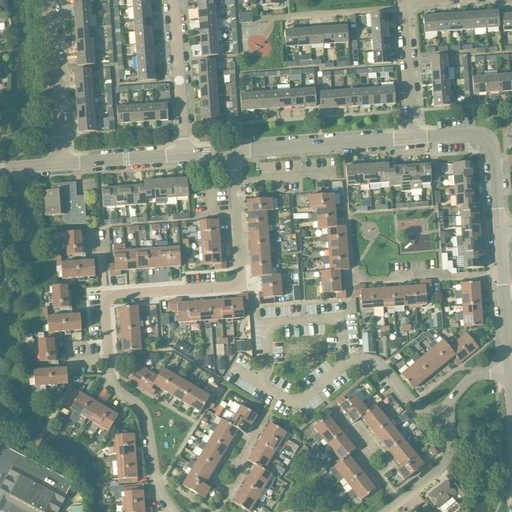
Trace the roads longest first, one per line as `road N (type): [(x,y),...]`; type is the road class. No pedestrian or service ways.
road 1 (residential): [(173,511),(155,473),(145,415),(111,380),(104,295),(240,287),(231,151)]
road 2 (residential): [(257,383),(267,365),(264,324),(340,319),(343,361)]
road 3 (tertiary): [(231,151),(410,137)]
road 4 (tertiary): [(410,137),(486,139),(498,227)]
road 5 (residential): [(58,163),(46,0)]
road 6 (residential): [(501,273),(356,282),(355,272)]
road 7 (residential): [(184,154),(172,0)]
road 8 (residential): [(410,137),(401,2)]
road 9 (residential): [(446,412),(447,460),(386,511)]
road 10 (tertiary): [(58,163),(184,154)]
road 11 (residential): [(446,412),(422,412),(371,361),(343,361)]
